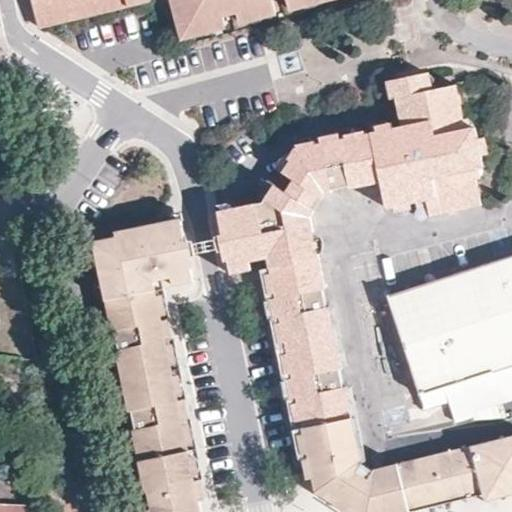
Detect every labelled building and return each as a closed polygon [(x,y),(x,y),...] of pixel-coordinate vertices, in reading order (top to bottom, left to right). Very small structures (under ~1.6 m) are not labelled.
[(33,0),(39,28),(151,2),(150,0),(33,0)] [(173,0),(179,19),(185,17),(191,37),(226,28),(224,17),(238,12),(242,24),(277,15),(272,0),(286,0),(290,11),(335,0),(173,0)] [(380,164),(467,127),(459,84),(437,89),(428,91),(425,76),(401,81),(409,127),(374,133),(380,164)] [(428,91),(437,89),(435,79),(425,76),(428,91)] [(339,140),(374,133),(372,124),(338,131),(339,140)] [(383,182),(387,208),(417,203),(420,218),(482,206),(475,169),(467,129),(467,127),(380,164),(383,182)] [(467,129),(475,169),(484,167),(477,128),(467,129)] [(296,148),(282,170),(297,180),(323,197),(325,193),(333,191),(333,187),(349,185),(350,188),(383,182),(380,164),(374,133),(339,140),(296,148)] [(297,180),(289,193),(315,209),(323,197),(297,180)] [(218,210),(222,234),(230,273),(251,268),(250,259),(268,255),(270,266),(320,256),(312,213),(315,209),(289,193),(274,183),(262,202),(218,210)] [(172,284),(175,283),(192,280),(186,250),(180,213),(170,215),(170,219),(113,231),(114,235),(93,240),(106,300),(155,291),(152,277),(169,273),(172,284)] [(250,259),(251,268),(257,266),(258,268),(261,268),(270,266),(268,255),(250,259)] [(320,256),(270,266),(275,296),(279,315),(291,375),(295,394),(307,456),(313,487),(334,503),(356,469),(363,459),(346,385),(341,385),(339,369),(343,367),(330,306),(326,307),(323,289),(327,288),(320,256)] [(511,257),(388,299),(424,408),(447,400),(456,420),(497,407),(495,399),(511,393),(511,257)] [(270,266),(261,268),(266,298),(275,296),(270,266)] [(152,277),(155,291),(164,290),(163,286),(172,284),(169,273),(152,277)] [(164,290),(155,291),(160,318),(169,317),(164,290)] [(146,511),(200,511),(194,480),(181,417),(177,401),(164,338),(160,318),(155,291),(106,300),(112,328),(115,328),(119,348),(116,349),(129,411),(131,410),(134,428),(132,428),(145,490),(147,489),(152,509),(148,509),(146,511)] [(291,375),(279,315),(271,317),(282,377),(291,375)] [(172,336),(164,338),(177,401),(185,399),(172,336)] [(298,457),(307,456),(295,394),(286,395),(298,457)] [(181,417),(194,480),(202,479),(189,415),(181,417)] [(483,494),(485,501),(511,494),(511,435),(398,463),(408,506),(481,487),(483,494)] [(346,511),(409,511),(408,506),(398,463),(374,470),(369,478),(346,511)] [(334,503),(346,511),(369,478),(356,469),(334,503)] [(408,506),(409,511),(415,511),(483,494),(481,487),(408,506)]
